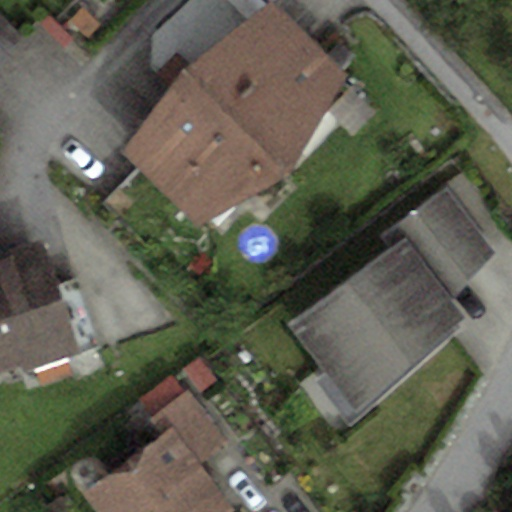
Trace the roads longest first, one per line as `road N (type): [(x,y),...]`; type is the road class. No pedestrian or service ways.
road 1 (unknown): [(0,212),(75,99),(175,0)]
road 2 (residential): [(511,145),(384,0)]
road 3 (residential): [(444,511),(511,406)]
